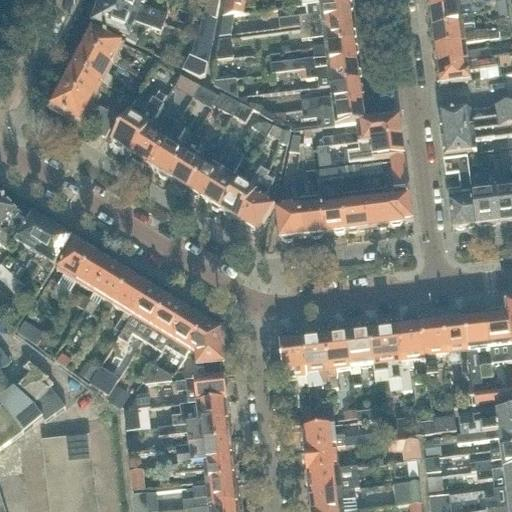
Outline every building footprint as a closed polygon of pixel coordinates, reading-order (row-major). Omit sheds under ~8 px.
[(138,18),(145,0),(104,0),(103,4),(138,18)] [(217,23),(221,4),(211,0),(210,0),(204,18),(217,23)] [(223,21),(237,19),(244,18),(247,0),(226,0),(223,21)] [(484,0),(459,0),(460,0),(459,0),(429,0),(428,1),(429,6),(431,8),(432,15),(485,6),(484,0)] [(162,36),(165,28),(145,20),(138,18),(103,4),(100,13),(97,14),(94,21),(96,24),(95,26),(129,40),(127,44),(137,48),(139,42),(148,30),(162,36)] [(352,7),(350,6),(349,4),(320,8),(308,9),(309,20),(280,24),(281,32),(323,27),(323,31),(353,27),(351,16),(353,14),(352,7)] [(498,15),(508,13),(507,4),(496,6),(498,15)] [(434,33),(463,28),(462,19),(486,16),(485,6),(432,15),(433,21),(431,24),(431,28),(434,30),(434,33)] [(165,28),(168,20),(148,12),(145,20),(165,28)] [(237,19),(223,21),(219,41),(233,39),(237,19)] [(356,35),(354,34),(353,27),(323,31),(302,33),(303,43),(324,40),(326,51),(355,47),(355,44),(357,42),(356,35)] [(436,50),(466,47),(490,44),(489,34),(465,37),(463,28),(434,33),(435,36),(433,38),(433,43),(436,44),(436,50)] [(130,76),(134,68),(123,63),(124,62),(118,60),(124,47),(93,30),(91,34),(88,35),(85,40),(86,43),(82,51),(114,67),(130,76)] [(216,64),(234,62),(232,42),(219,44),(216,64)] [(273,78),(307,74),(358,67),(357,60),(359,58),(358,51),(355,50),(355,47),(326,51),(315,53),(316,63),(272,69),(273,78)] [(491,52),(467,55),(466,47),(436,50),(437,54),(435,56),(436,61),(438,63),(439,69),(492,62),(491,52)] [(114,67),(82,51),(81,52),(79,51),(74,60),(77,61),(72,70),(103,87),(120,96),(129,100),(133,92),(108,78),(114,67)] [(510,79),(511,79),(511,59),(492,62),(439,69),(440,76),(438,76),(439,86),(441,85),(441,88),(471,85),(470,75),(501,70),(502,80),(510,79)] [(199,81),(205,79),(206,73),(189,64),(185,74),(199,81)] [(362,82),(361,75),(358,74),(358,67),(307,74),(308,83),(318,82),(320,92),(331,91),(360,87),(360,84),(362,82)] [(93,107),(103,87),(72,70),(67,79),(64,80),(61,85),(62,88),(61,90),(93,107)] [(194,102),(202,91),(183,80),(176,91),(194,103),(194,102)] [(239,102),(238,83),(215,86),(215,90),(239,102)] [(303,115),(312,113),(363,107),(362,99),(364,97),(363,91),(360,89),(360,87),(331,91),(332,102),(302,105),(303,115)] [(106,114),(93,107),(61,90),(57,99),(53,100),(51,105),(52,108),(50,111),(82,127),(88,115),(102,122),(95,135),(100,138),(106,141),(118,119),(106,113),(106,114)] [(216,110),(221,100),(202,90),(202,91),(194,102),(213,112),(214,109),(215,110),(216,110)] [(122,112),(129,100),(120,96),(114,107),(122,112)] [(235,120),(243,108),(223,97),(221,100),(216,110),(235,120)] [(134,159),(151,131),(165,108),(154,102),(146,116),(135,109),(135,110),(113,146),(115,147),(116,151),(121,154),(125,153),(134,159)] [(248,110),(255,114),(261,117),(265,111),(251,105),(248,110)] [(365,123),(368,121),(367,115),(364,114),(363,107),(312,113),(303,115),(304,124),(323,121),(325,132),(357,128),(366,127),(365,123)] [(494,132),(511,130),(511,107),(497,109),(498,122),(473,125),(472,113),(440,117),(441,120),(440,122),(440,126),(442,128),(443,138),(494,132)] [(255,114),(248,110),(243,108),(235,120),(246,127),(255,114)] [(325,151),(336,150),(359,147),(372,145),(402,141),(400,122),(366,127),(357,128),(359,137),(324,142),(325,151)] [(152,170),(179,127),(173,123),(164,139),(151,131),(134,159),(135,160),(133,162),(143,168),(144,165),(152,170)] [(176,146),(185,131),(179,127),(152,170),(160,175),(161,179),(166,182),(169,181),(171,182),(188,154),(176,146)] [(280,144),(284,134),(275,129),(270,138),(280,144)] [(476,144),(496,142),(494,132),(443,138),(445,150),(444,151),(444,155),(446,157),(446,161),(463,158),(477,156),(476,144)] [(305,150),(314,149),(312,133),(305,134),(305,150)] [(284,134),(280,144),(278,148),(289,150),(292,137),(284,134)] [(300,159),(301,140),(293,139),(289,158),(300,159)] [(190,194),(207,166),(196,159),(203,146),(196,141),(188,154),(171,182),(178,186),(177,189),(186,194),(187,192),(190,194)] [(350,167),(391,161),(404,160),(402,141),(372,145),(359,147),(360,156),(349,158),(350,167)] [(207,204),(237,156),(228,151),(216,171),(207,166),(190,194),(191,197),(196,200),(199,200),(207,204)] [(320,171),(332,170),(330,151),(318,153),(320,171)] [(500,166),(511,165),(511,155),(511,153),(498,155),(500,166)] [(233,181),(245,161),(237,156),(207,204),(212,207),(213,211),(218,214),(222,213),(224,215),(241,187),(233,181)] [(404,160),(391,161),(394,180),(407,178),(404,160)] [(471,173),(480,172),(479,166),(478,160),(472,161),(469,161),(470,169),(471,173)] [(471,173),(470,169),(469,161),(445,165),(447,179),(460,177),(462,194),(449,195),(454,232),(457,232),(460,233),(464,232),(466,230),(476,229),(473,198),(472,192),(471,173)] [(361,169),(362,179),(384,176),(382,167),(361,169)] [(341,181),(362,179),(361,169),(339,172),(341,181)] [(240,225),(268,180),(270,176),(262,171),(249,192),(241,187),(224,215),(225,215),(225,219),(231,222),(234,221),(240,225)] [(318,184),(341,181),(339,172),(317,175),(318,184)] [(413,224),(410,201),(407,178),(394,180),(396,196),(387,198),(390,229),(392,229),(394,231),(400,230),(402,228),(404,228),(404,225),(413,224)] [(269,194),(275,184),(268,180),(240,225),(246,229),(247,232),(253,235),(256,235),(259,236),(276,208),(261,199),(266,192),(269,194)] [(308,207),(307,198),(306,187),(297,188),(304,240),(312,239),(316,240),(322,240),(323,238),(325,237),(321,206),(308,207)] [(511,224),(511,187),(507,188),(507,194),(495,196),(499,226),(501,226),(504,227),(508,227),(510,225),(511,224)] [(292,244),(293,241),(304,240),(297,188),(288,189),(291,209),(279,211),(278,213),(281,243),(284,242),(287,245),(292,244)] [(499,226),(495,196),(495,189),(484,191),(485,197),(473,198),(476,229),(479,229),(482,230),(486,230),(488,228),(499,226)] [(387,198),(374,199),(373,194),(364,195),(365,201),(369,232),(379,231),(381,232),(387,232),(389,229),(390,229),(387,198)] [(369,232),(365,201),(364,195),(356,196),(356,201),(343,203),(347,235),(349,234),(351,236),(357,235),(359,233),(369,232)] [(330,205),(330,201),(330,199),(320,200),(321,206),(325,237),(336,236),(338,238),(344,237),(346,235),(347,235),(343,203),(330,205)] [(3,204),(0,200),(0,232),(14,245),(19,236),(27,223),(18,215),(19,214),(15,212),(15,208),(12,205),(8,205),(5,202),(3,204)] [(43,225),(33,219),(16,247),(28,254),(12,278),(18,284),(20,285),(21,283),(26,274),(27,274),(28,272),(33,264),(34,262),(53,231),(51,230),(50,227),(45,224),(43,225)] [(55,233),(53,231),(34,262),(33,264),(28,272),(27,274),(26,274),(21,283),(20,285),(25,290),(36,279),(42,270),(52,276),(72,243),(63,238),(63,235),(58,232),(55,233)] [(0,246),(8,254),(14,245),(0,232),(0,246)] [(84,251),(75,246),(58,274),(66,279),(60,288),(71,295),(77,286),(95,258),(93,256),(92,254),(87,251),(84,251)] [(99,259),(97,259),(95,258),(77,286),(96,298),(113,269),(105,264),(105,262),(99,259)] [(0,281),(17,298),(25,290),(20,285),(18,284),(12,278),(3,269),(0,271),(0,281)] [(124,274),(122,275),(113,269),(96,298),(115,309),(132,281),(130,280),(129,277),(124,274)] [(137,282),(134,282),(132,281),(115,309),(134,321),(151,293),(143,287),(142,285),(137,282)] [(151,293),(134,321),(120,343),(128,348),(134,338),(144,345),(170,304),(168,303),(167,300),(162,297),(159,298),(151,293)] [(86,314),(92,304),(84,299),(78,309),(86,314)] [(92,304),(86,314),(93,319),(100,308),(92,304)] [(172,305),(170,304),(144,345),(163,357),(167,351),(189,316),(180,311),(180,308),(174,305),(172,305)] [(199,320),(197,321),(189,316),(167,351),(186,362),(190,356),(207,327),(205,326),(204,323),(199,320)] [(491,352),(511,349),(511,347),(508,316),(507,316),(487,318),(491,352)] [(482,395),(481,382),(477,354),(491,352),(487,318),(465,321),(472,383),(474,398),(475,409),(498,407),(496,393),(482,395)] [(472,383),(465,321),(443,323),(448,358),(461,356),(466,399),(474,398),(472,383)] [(436,359),(448,358),(443,323),(421,326),(422,330),(426,363),(428,379),(439,377),(436,359)] [(25,326),(19,336),(35,346),(41,336),(25,326)] [(212,328),(209,329),(207,327),(190,356),(197,360),(198,373),(207,372),(207,370),(218,368),(225,368),(221,336),(218,333),(217,331),(212,328)] [(422,330),(420,330),(420,327),(409,329),(409,332),(398,333),(403,372),(401,372),(402,382),(403,392),(411,391),(409,371),(413,371),(412,365),(426,363),(422,330)] [(383,335),(381,332),(375,333),(373,336),(370,336),(374,369),(375,376),(389,375),(390,383),(402,382),(401,372),(403,372),(398,333),(383,335)] [(370,336),(368,337),(365,334),(360,335),(357,338),(347,340),(352,372),(354,390),(361,390),(359,377),(361,377),(360,371),(374,369),(370,336)] [(347,340),(346,340),(346,337),(335,338),(335,341),(326,342),(332,393),(338,392),(337,380),(338,380),(337,374),(352,372),(347,340)] [(326,342),(317,343),(314,341),(307,341),(304,344),(304,345),(308,378),(320,376),(323,382),(325,394),(332,393),(326,342)] [(304,345),(294,346),(291,343),(286,344),(284,347),(281,347),(286,383),(298,382),(299,388),(309,387),(308,378),(304,345)] [(35,409),(20,396),(15,391),(1,374),(11,366),(0,350),(0,402),(4,408),(24,436),(44,422),(35,409)] [(51,380),(41,370),(32,362),(26,369),(31,374),(15,391),(20,396),(35,409),(43,400),(52,390),(47,385),(51,380)] [(208,382),(220,381),(218,368),(207,370),(207,372),(208,382)] [(87,372),(82,380),(91,386),(96,378),(87,372)] [(188,385),(187,376),(180,372),(173,383),(173,386),(188,385)] [(228,392),(226,391),(225,380),(220,381),(208,382),(188,385),(173,386),(175,395),(189,394),(190,408),(227,403),(228,403),(227,400),(228,399),(228,392)] [(92,389),(104,397),(109,389),(97,382),(92,389)] [(56,418),(67,410),(52,390),(43,400),(56,418)] [(498,407),(511,404),(511,391),(496,393),(498,407)] [(122,411),(126,404),(128,401),(116,393),(110,403),(122,411)] [(147,398),(140,399),(130,415),(137,414),(147,398)] [(46,425),(56,418),(43,400),(35,409),(44,422),(46,425)] [(175,430),(229,424),(229,417),(230,414),(229,408),(227,406),(227,403),(190,408),(182,408),(183,420),(174,421),(175,430)] [(365,426),(381,424),(379,407),(371,408),(372,414),(363,415),(365,426)] [(0,424),(14,443),(24,436),(4,408),(0,410),(0,424)] [(303,429),(313,428),(311,410),(301,411),(303,429)] [(319,427),(335,425),(334,410),(317,411),(319,427)] [(511,432),(511,412),(497,414),(498,426),(476,429),(474,418),(460,420),(462,440),(479,437),(511,432)] [(346,424),(358,422),(357,414),(345,415),(346,424)] [(139,415),(125,416),(127,435),(142,434),(139,415)] [(388,442),(409,440),(406,419),(397,420),(398,430),(387,432),(388,442)] [(457,435),(457,430),(455,420),(433,422),(433,424),(435,435),(435,437),(457,435)] [(0,446),(3,451),(14,443),(0,424),(0,446)] [(232,433),(230,431),(229,424),(175,430),(159,432),(160,440),(189,437),(191,448),(202,447),(232,444),(232,441),(233,440),(232,433)] [(421,437),(435,435),(433,424),(420,426),(421,437)] [(342,443),(337,444),(335,430),(304,433),(304,436),(301,439),(302,444),(305,446),(306,454),(305,455),(305,456),(338,452),(356,450),(355,443),(343,444),(342,443)] [(511,432),(479,437),(455,441),(456,450),(500,444),(502,454),(511,452),(511,432)] [(68,453),(92,450),(91,438),(67,440),(68,453)] [(44,456),(68,453),(67,440),(43,443),(44,456)] [(135,443),(128,444),(129,455),(137,454),(135,443)] [(234,447),(232,446),(232,444),(202,447),(204,458),(167,462),(168,471),(234,463),(233,456),(235,454),(234,447)] [(441,444),(426,445),(428,461),(443,459),(441,444)] [(70,465),(93,462),(92,450),(68,453),(70,465)] [(345,464),(339,465),(338,452),(305,456),(308,477),(309,477),(358,471),(357,464),(345,465),(345,464)] [(473,478),(478,477),(511,471),(511,452),(502,454),(491,455),(493,466),(482,468),(472,469),(473,478)] [(46,468),(70,465),(68,453),(44,456),(46,468)] [(440,461),(436,462),(427,463),(426,463),(427,478),(442,476),(440,461)] [(71,477),(95,474),(93,462),(70,465),(71,477)] [(234,463),(168,471),(169,480),(206,476),(207,487),(237,483),(236,481),(238,481),(237,470),(235,470),(234,463)] [(410,482),(420,481),(418,464),(409,465),(410,482)] [(47,480),(71,477),(70,465),(46,468),(47,480)] [(311,498),(361,493),(360,486),(358,471),(309,477),(309,480),(306,482),(307,487),(310,489),(311,498)] [(511,471),(478,477),(479,486),(494,484),(495,494),(506,493),(511,491),(511,471)] [(143,485),(142,473),(132,475),(133,487),(143,485)] [(72,489),(96,486),(95,474),(71,477),(72,489)] [(49,492),(72,489),(71,477),(47,480),(49,492)] [(430,496),(444,494),(443,481),(428,483),(430,496)] [(207,487),(207,491),(195,492),(196,504),(184,505),(184,511),(200,511),(239,507),(238,500),(240,498),(239,491),(237,490),(237,483),(207,487)] [(74,501),(98,498),(96,486),(72,489),(74,501)] [(413,508),(423,507),(420,486),(410,487),(413,508)] [(50,504),(74,501),(72,489),(49,492),(50,504)] [(511,491),(506,493),(508,503),(487,505),(488,511),(504,511),(511,511),(511,491)] [(349,501),(361,500),(361,493),(311,498),(312,507),(310,510),(309,511),(344,511),(343,503),(349,502),(349,501)] [(148,511),(147,497),(134,498),(135,511),(148,511)] [(75,511),(81,511),(99,510),(98,498),(74,501),(75,511)] [(444,511),(443,500),(429,502),(430,511),(444,511)] [(50,511),(75,511),(74,501),(50,504),(50,511)]
